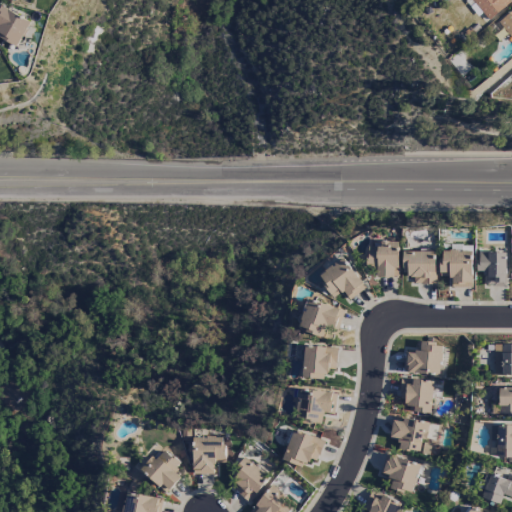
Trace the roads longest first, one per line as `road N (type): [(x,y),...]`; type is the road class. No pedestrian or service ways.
road 1 (primary): [(511,172),(11,170)]
road 2 (primary): [(0,192),(334,191)]
road 3 (residential): [(376,322),(365,433),(325,511)]
road 4 (primary): [(334,191),(511,190)]
road 5 (residential): [(376,322),(511,322)]
